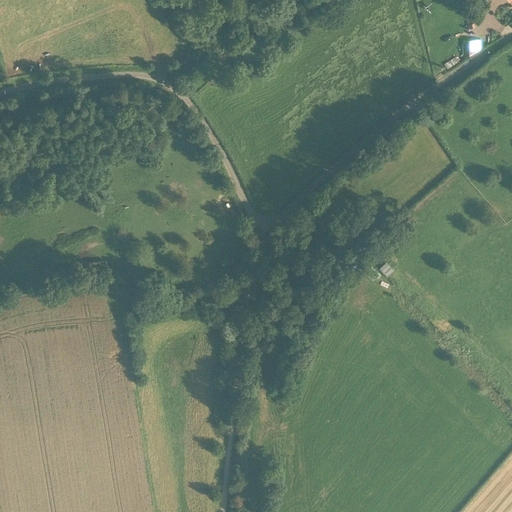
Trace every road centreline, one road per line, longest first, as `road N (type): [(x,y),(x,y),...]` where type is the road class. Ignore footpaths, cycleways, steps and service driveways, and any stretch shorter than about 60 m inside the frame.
road 1 (unclassified): [(264,226),(181,94),(153,77),(46,82),(0,94)]
road 2 (unclassified): [(264,226),(404,109),(511,37)]
road 3 (track): [(249,282),(222,511)]
